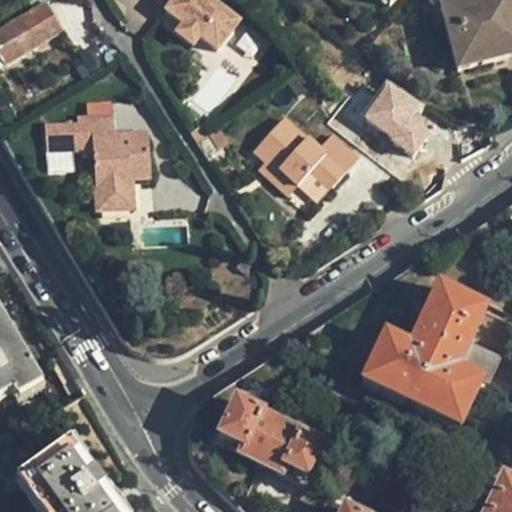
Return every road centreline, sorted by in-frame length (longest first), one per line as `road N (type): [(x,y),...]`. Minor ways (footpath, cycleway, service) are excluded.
road 1 (residential): [(136,428),(439,230),(511,171)]
road 2 (unknown): [(314,311),(113,0)]
road 3 (tertiary): [(136,428),(0,202)]
